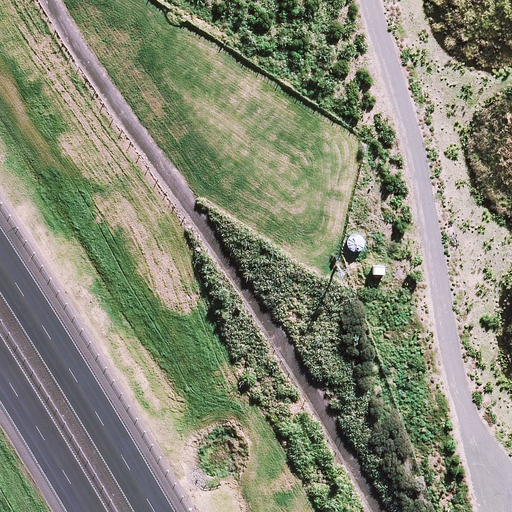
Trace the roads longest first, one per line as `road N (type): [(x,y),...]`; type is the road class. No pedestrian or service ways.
road 1 (motorway): [(9,0),(256,511)]
road 2 (motorway): [(0,260),(154,511)]
road 3 (motorway): [(93,511),(0,362)]
